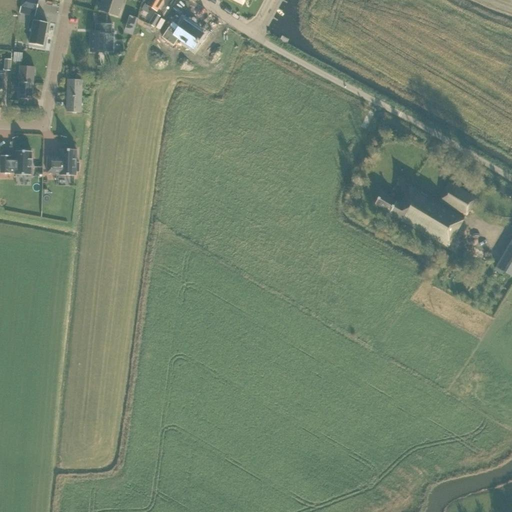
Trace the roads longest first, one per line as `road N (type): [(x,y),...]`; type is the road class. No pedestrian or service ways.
road 1 (unclassified): [(511,180),(252,35)]
road 2 (residential): [(0,124),(43,126),(68,0)]
